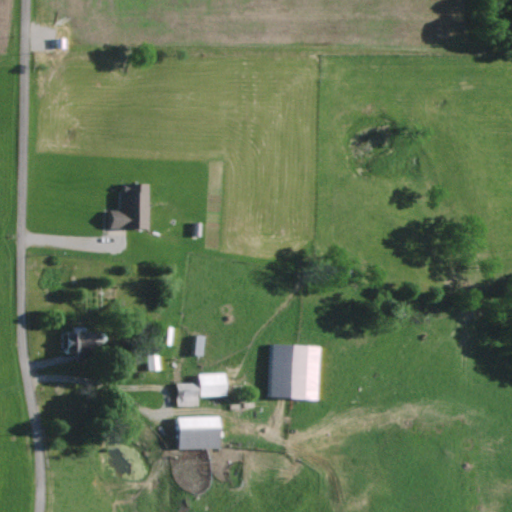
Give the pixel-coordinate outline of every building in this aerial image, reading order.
[(105,229),(145,230),(146,185),(127,185),(127,193),(117,192),(116,212),(105,211),(105,229)] [(75,333),(63,334),(65,355),(73,354),(74,362),(83,361),(82,355),(93,354),(91,340),(76,341),(75,333)] [(191,356),(199,357),(201,338),(193,337),(191,356)] [(315,347),(269,346),(267,399),(313,400),(315,347)] [(197,398),(223,397),(223,374),(196,375),(197,398)] [(174,408),(195,407),(195,392),(190,392),(190,385),(174,385),(174,408)] [(176,451),(217,449),(216,418),(175,419),(176,451)]
